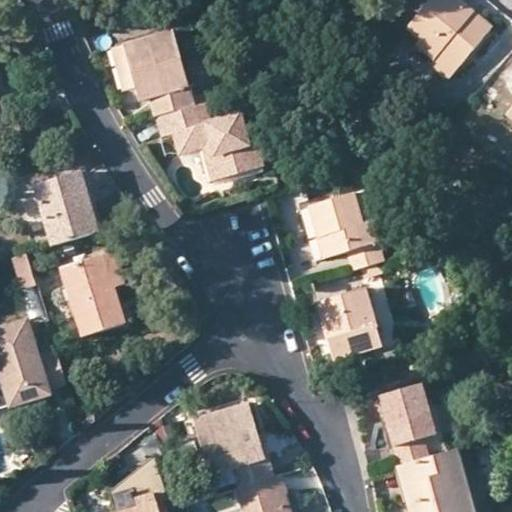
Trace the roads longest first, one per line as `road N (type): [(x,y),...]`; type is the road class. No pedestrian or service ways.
road 1 (residential): [(242,327),(89,108),(46,0)]
road 2 (residential): [(242,327),(20,511)]
road 3 (residential): [(353,511),(339,454),(242,327)]
